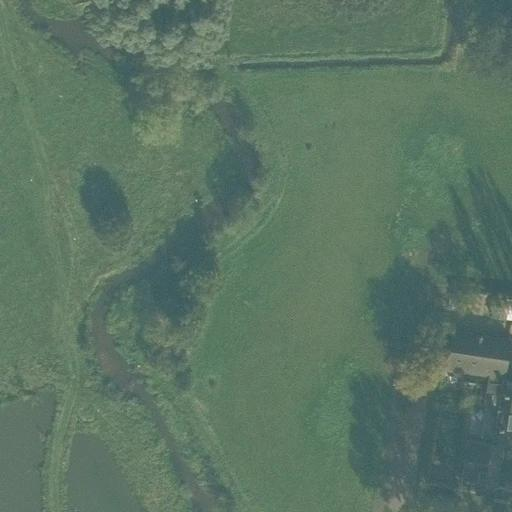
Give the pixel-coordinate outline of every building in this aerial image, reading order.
[(432,363),(447,366),(453,331),(437,329),(432,363)] [(447,366),(487,371),(485,388),(499,390),(496,408),(498,409),(511,410),(511,380),(502,379),(502,373),(503,374),(508,339),(453,331),(447,366)] [(467,461),(497,465),(500,443),(498,443),(499,438),(511,440),(511,410),(498,409),(496,408),(492,437),(491,442),(470,439),(467,461)] [(475,479),(474,483),(494,485),(495,485),(496,471),(497,471),(476,468),(475,479)] [(430,470),(429,478),(443,480),(444,472),(430,470)] [(496,471),(495,485),(504,486),(504,487),(505,487),(505,486),(507,472),(506,472),(506,473),(496,471)]
